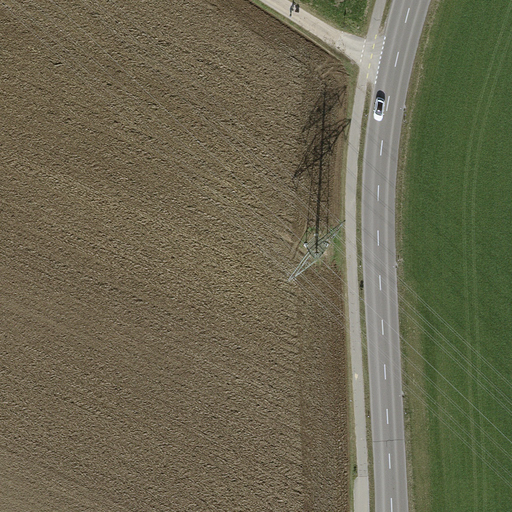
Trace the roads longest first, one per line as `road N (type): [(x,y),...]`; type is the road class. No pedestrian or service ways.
road 1 (tertiary): [(413,0),(393,67),(380,200),(392,511)]
road 2 (track): [(393,67),(281,0)]
